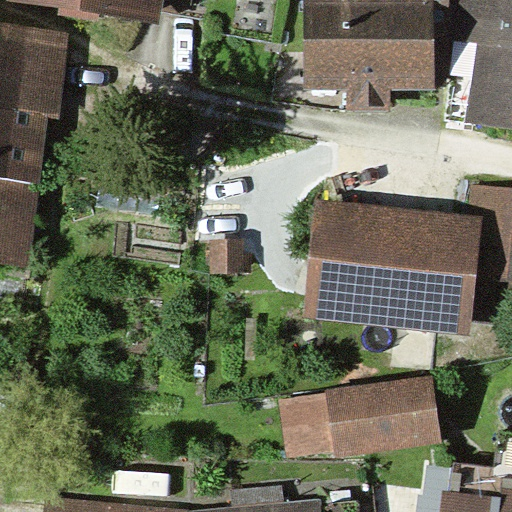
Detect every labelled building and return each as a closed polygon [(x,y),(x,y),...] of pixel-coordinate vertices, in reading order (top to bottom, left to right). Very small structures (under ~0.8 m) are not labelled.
[(160,0),(9,0),(9,4),(158,26),(160,0)] [(305,0),(305,95),(347,94),(347,113),(389,115),(389,93),(444,94),(448,0),(305,0)] [(511,0),(458,0),(454,44),(475,45),(466,125),(511,130),(511,0)] [(0,266),(30,269),(37,186),(49,187),(56,117),(65,36),(0,27),(0,266)] [(458,216),(310,199),(297,316),(473,337),(477,309),(511,313),(511,189),(465,184),(458,216)] [(247,242),(211,242),(212,277),(248,277),(247,242)] [(431,382),(326,396),(334,454),(335,460),(439,446),(431,382)] [(334,454),(326,396),(280,403),(288,461),(334,454)] [(502,500),(442,493),(439,511),(511,511),(511,493),(503,492),(502,500)] [(195,511),(177,511),(42,498),(41,511),(360,511),(359,500),(195,511)]
